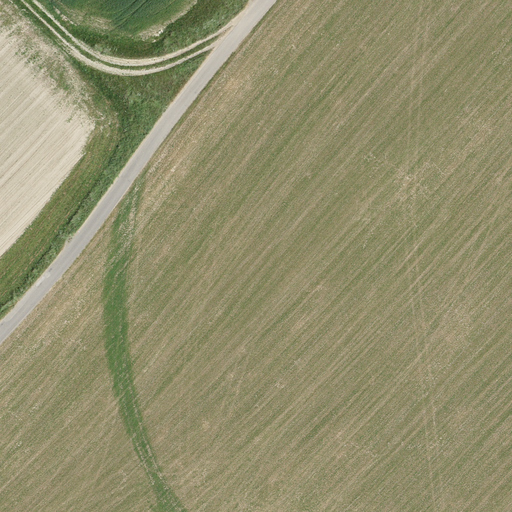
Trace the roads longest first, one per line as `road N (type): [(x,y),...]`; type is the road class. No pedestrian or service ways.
road 1 (track): [(0,334),(267,0)]
road 2 (track): [(30,0),(83,52),(119,67),(170,60),(248,20)]
